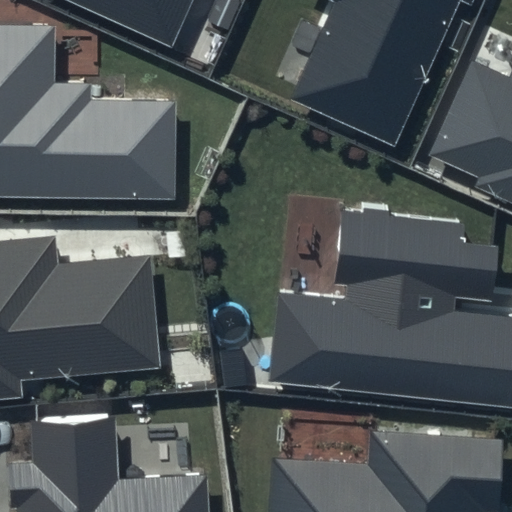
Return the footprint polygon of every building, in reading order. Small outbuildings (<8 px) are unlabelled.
[(67,0),(173,47),(194,0),(67,0)] [(475,0),(338,0),(294,98),(395,143),(460,0),(473,6),(475,0)] [(55,28),(0,26),(0,194),(175,198),(177,98),(88,96),(88,81),(54,80),(55,28)] [(511,62),(508,72),(471,56),(427,154),(479,177),(475,186),(511,202),(511,62)] [(462,223),(348,211),(339,295),(280,289),(270,383),(511,408),(511,315),(456,310),(457,299),(493,302),(499,248),(460,244),(462,223)] [(53,237),(0,241),(0,399),(23,397),(22,380),(160,368),(150,258),(55,266),(53,237)] [(35,458),(7,459),(9,511),(208,511),(206,478),(117,483),(114,415),(33,420),(35,458)] [(369,467),(274,461),(270,511),(499,511),(504,440),(371,432),(369,467)]
